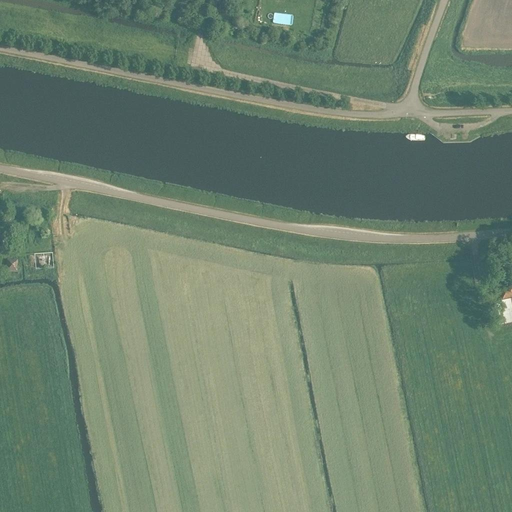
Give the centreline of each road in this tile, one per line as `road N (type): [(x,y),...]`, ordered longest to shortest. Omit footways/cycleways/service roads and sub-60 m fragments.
road 1 (tertiary): [(511,227),(240,219),(0,167)]
road 2 (unclassified): [(410,112),(295,106),(0,48)]
